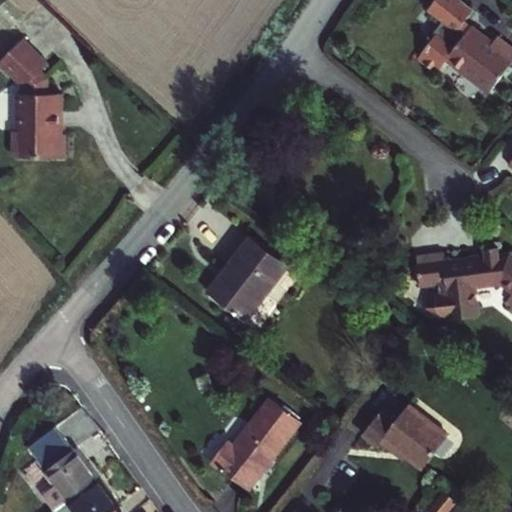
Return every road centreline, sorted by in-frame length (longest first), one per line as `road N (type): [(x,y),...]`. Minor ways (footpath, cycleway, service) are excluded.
road 1 (residential): [(58,333),(166,214),(327,0)]
road 2 (residential): [(58,333),(185,511)]
